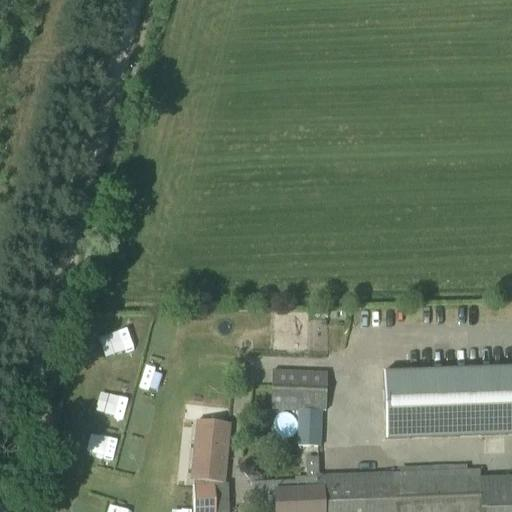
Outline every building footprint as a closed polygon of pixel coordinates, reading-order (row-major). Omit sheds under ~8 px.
[(165,351),(169,331),(150,326),(145,346),(165,351)] [(126,327),(96,338),(103,359),(133,348),(126,327)] [(511,436),(511,368),(381,373),(384,441),(511,436)] [(296,457),(321,458),(323,412),(326,412),(328,373),(273,370),(272,410),(298,411),(296,457)] [(196,422),(190,481),(193,482),(195,489),(194,489),(194,511),(227,511),(227,484),(223,485),(228,425),(196,422)] [(88,429),(82,447),(111,456),(116,438),(88,429)] [(260,496),(259,496),(259,508),(275,508),(275,511),(511,511),(511,478),(478,480),(478,472),(320,477),(319,458),(307,459),(307,478),(299,478),(299,481),(260,482),(260,496)] [(72,511),(95,511),(97,504),(75,500),(72,511)]
